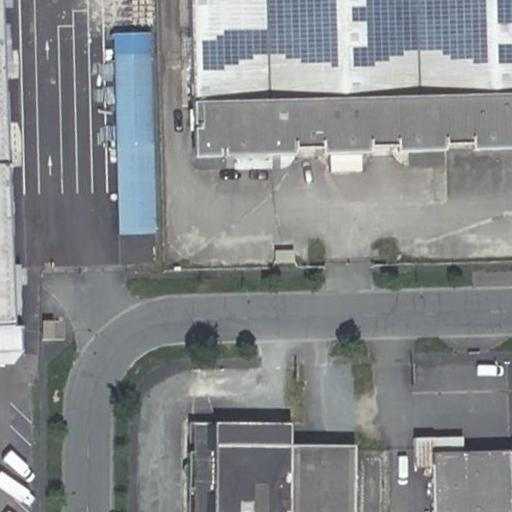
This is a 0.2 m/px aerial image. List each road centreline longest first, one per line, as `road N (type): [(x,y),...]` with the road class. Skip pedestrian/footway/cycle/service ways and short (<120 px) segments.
road 1 (unclassified): [(88,511),(91,392),(100,366),(138,330),(186,319),(511,310)]
road 2 (unknown): [(350,205),(208,211),(183,201),(173,0)]
road 3 (unknown): [(511,194),(350,205)]
